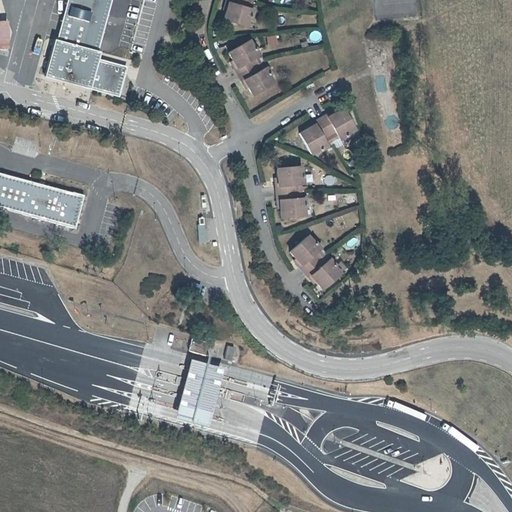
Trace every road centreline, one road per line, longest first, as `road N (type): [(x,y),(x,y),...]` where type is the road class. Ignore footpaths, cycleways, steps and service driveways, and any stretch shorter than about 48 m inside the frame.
road 1 (unclassified): [(511,357),(450,346),(348,372),(279,348),(250,317),(232,276),(216,182),(204,162)]
road 2 (motorway): [(0,343),(241,409),(301,456)]
road 3 (motorway): [(0,348),(261,429),(301,456)]
road 4 (motorway): [(0,354),(301,456)]
road 5 (track): [(245,511),(182,476),(0,420)]
road 6 (motorway): [(335,408),(279,402),(87,344)]
road 7 (motorway): [(335,408),(87,344)]
road 8 (motorway): [(511,508),(446,444),(335,408)]
road 9 (residential): [(306,303),(272,262),(242,139)]
road 10 (motorway): [(301,456),(363,495),(464,511)]
road 11 (residential): [(242,139),(201,40),(208,0)]
